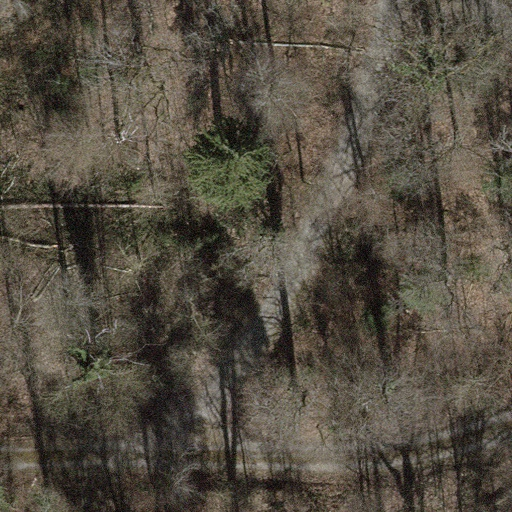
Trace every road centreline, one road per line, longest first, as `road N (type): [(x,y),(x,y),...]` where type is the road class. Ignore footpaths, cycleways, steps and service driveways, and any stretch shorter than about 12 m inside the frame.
road 1 (track): [(403,0),(348,170),(306,257),(255,352),(160,458)]
road 2 (track): [(511,424),(415,450),(334,459),(0,462)]
